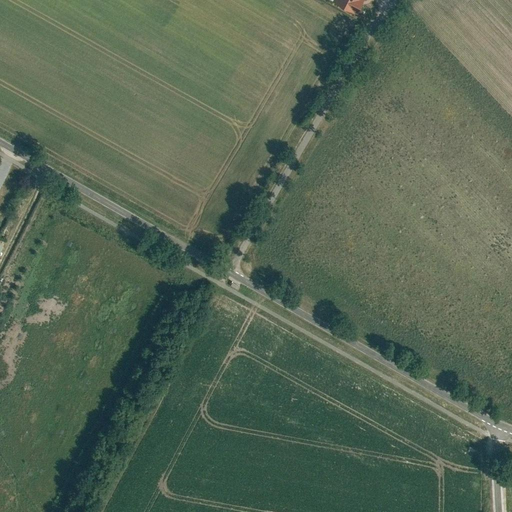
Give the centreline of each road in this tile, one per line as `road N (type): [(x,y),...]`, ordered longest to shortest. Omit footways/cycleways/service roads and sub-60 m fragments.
road 1 (unclassified): [(231,272),(392,0)]
road 2 (tertiary): [(231,272),(495,423)]
road 3 (tertiary): [(0,141),(231,272)]
